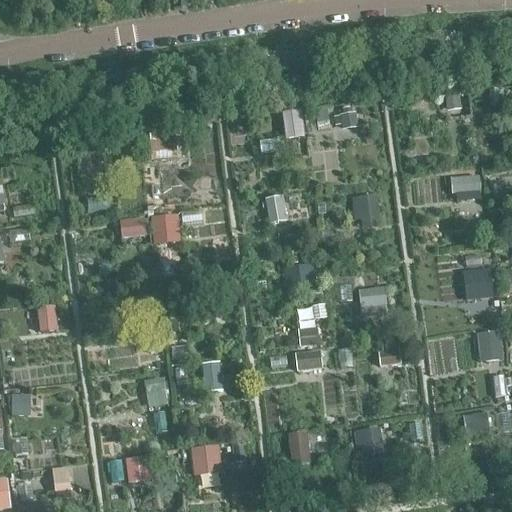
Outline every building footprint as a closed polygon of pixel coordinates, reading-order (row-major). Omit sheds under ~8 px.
[(82,8),(81,0),(70,2),(72,10),(82,8)] [(285,112),(287,139),(306,137),(304,110),(285,112)] [(340,126),(359,126),(359,113),(339,113),(340,126)] [(453,192),(483,191),(483,176),(453,177),(453,192)] [(483,201),(483,193),(459,193),(459,201),(483,201)] [(357,228),(383,224),(378,195),(353,198),(357,228)] [(269,198),(270,223),(288,222),(287,197),(269,198)] [(157,217),(157,240),(176,240),(175,216),(157,217)] [(123,220),(126,239),(149,236),(147,217),(123,220)] [(315,286),(314,266),(287,267),(288,288),(315,286)] [(467,289),(494,287),(492,270),(466,273),(467,289)] [(361,289),(362,318),(389,317),(388,288),(361,289)] [(58,307),(38,308),(41,333),(60,332),(58,307)] [(479,334),(481,358),(505,356),(503,331),(479,334)] [(305,344),(321,346),(322,335),(306,333),(305,344)] [(324,352),(298,352),(299,371),(324,370),(324,352)] [(224,391),(223,363),(204,363),(205,392),(224,391)] [(142,382),(145,408),(169,406),(167,379),(142,382)] [(14,394),(13,416),(32,417),(33,395),(14,394)] [(465,415),(469,438),(493,434),(489,411),(465,415)] [(382,427),(358,430),(362,456),(386,453),(382,427)] [(292,434),(292,461),(311,460),(310,434),(292,434)] [(222,447),(195,448),(196,477),(223,476),(222,447)] [(128,458),(129,484),(155,483),(155,457),(128,458)] [(71,467),(54,469),(57,493),(73,491),(71,467)] [(0,509),(12,508),(10,479),(0,479),(0,509)]
